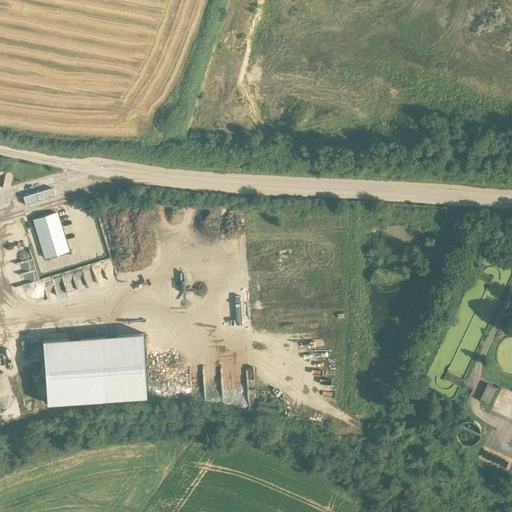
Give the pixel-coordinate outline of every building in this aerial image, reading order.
[(27,203),(56,196),(53,187),(25,194),(27,203)] [(34,218),(45,258),(70,251),(59,211),(34,218)] [(490,283),(493,276),(481,272),(478,279),(490,283)] [(46,338),(49,402),(152,396),(149,332),(46,338)] [(448,373),(444,380),(462,388),(465,380),(448,373)] [(490,383),(481,400),(491,405),(500,388),(490,383)]
